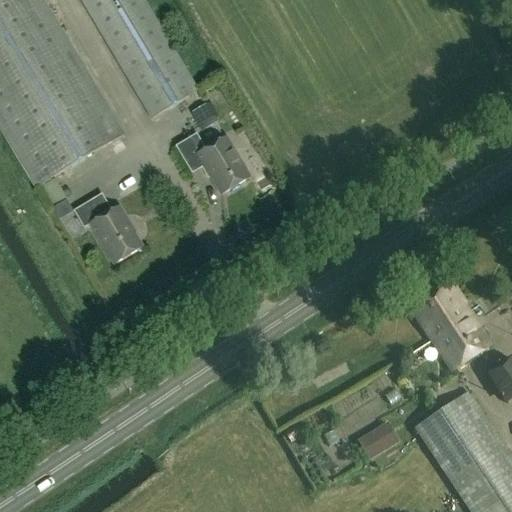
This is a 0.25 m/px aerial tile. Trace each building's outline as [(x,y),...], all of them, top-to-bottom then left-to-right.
[(39,0),(0,0),(0,135),(34,191),(122,138),(39,0)] [(77,0),(150,121),(196,94),(140,0),(77,0)] [(217,123),(206,105),(190,114),(201,133),(217,123)] [(192,175),(203,169),(220,198),(248,180),(224,140),(205,152),(195,136),(175,148),(192,175)] [(118,210),(112,213),(101,195),(73,213),(84,230),(88,227),(113,267),(141,250),(128,229),(129,228),(118,210)] [(411,310),(453,372),(492,346),(464,305),(466,304),(451,283),(411,310)] [(511,303),(502,310),(510,322),(511,320),(511,303)] [(511,401),(511,357),(511,358),(487,373),(507,405),(511,401)] [(511,511),(511,457),(469,393),(414,430),(468,511),(511,511)] [(357,441),(370,461),(390,448),(378,429),(357,441)]
